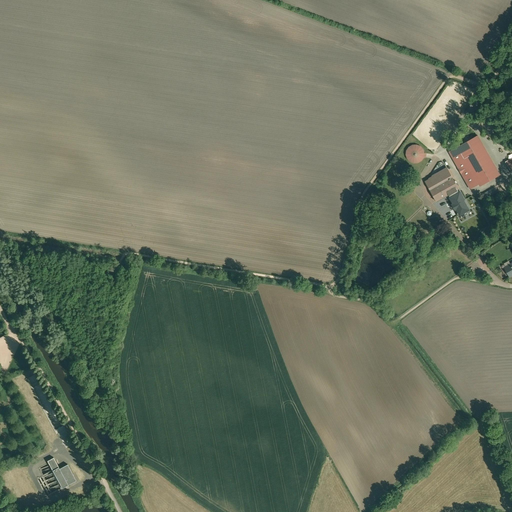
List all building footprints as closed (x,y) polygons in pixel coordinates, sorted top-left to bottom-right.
[(500,175),(478,135),(450,152),(471,189),(480,184),(481,186),(500,175)] [(417,145),(413,145),(409,147),(407,150),(406,154),(407,158),(410,161),(414,163),(418,163),(422,161),(424,157),(425,153),(423,149),(421,146),(417,145)] [(431,170),(433,174),(446,167),(443,163),(431,170)] [(446,170),(432,178),(432,179),(427,182),(437,201),(453,192),(458,189),(459,189),(452,177),(453,177),(449,170),(447,171),(447,170),(446,170)] [(493,187),(484,194),(487,198),(496,191),(493,187)] [(462,197),(458,189),(453,192),(457,200),(454,201),(461,213),(462,212),(469,208),(470,208),(464,196),(462,197)] [(54,458),(49,461),(50,463),(64,489),(69,486),(61,469),(54,458)] [(64,489),(50,463),(48,464),(52,471),(53,473),(61,488),(62,490),(64,489)] [(52,471),(48,464),(48,465),(47,464),(40,468),(43,475),(52,471)] [(69,465),(61,469),(69,486),(78,481),(69,465)] [(61,488),(53,473),(44,478),(43,477),(38,479),(47,496),(61,488)]
